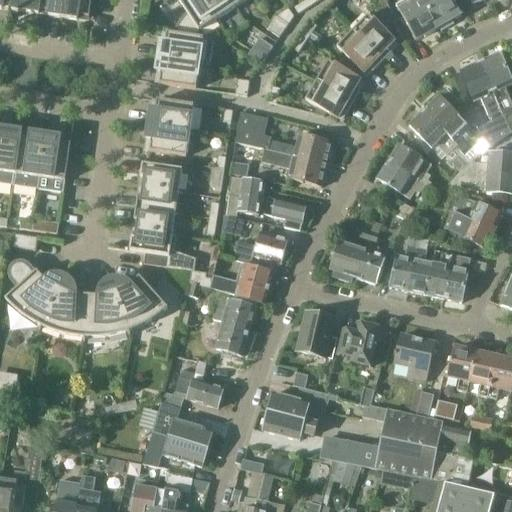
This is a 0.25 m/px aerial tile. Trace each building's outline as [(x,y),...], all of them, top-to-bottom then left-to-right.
[(14,7),(15,0),(0,0),(0,9),(3,10),(4,5),(14,7)] [(40,11),(41,0),(15,0),(14,7),(13,11),(40,15),(40,11)] [(64,19),(66,0),(41,0),(40,11),(50,12),(50,17),(64,19)] [(66,0),(64,19),(78,21),(78,16),(90,18),(92,0),(66,0)] [(199,39),(199,38),(200,32),(218,20),(205,0),(178,0),(188,15),(186,17),(184,20),(179,27),(177,30),(177,33),(176,33),(176,35),(199,39)] [(205,0),(218,20),(237,8),(231,0),(205,0)] [(231,0),(237,8),(249,0),(231,0)] [(299,15),(313,6),(308,0),(307,0),(295,8),(299,15)] [(382,16),(391,12),(385,0),(376,5),(382,16)] [(425,38),(439,30),(422,0),(411,7),(407,1),(396,7),(416,41),(424,36),(425,38)] [(422,0),(439,30),(454,22),(453,20),(461,15),(452,0),(422,0)] [(353,33),(384,62),(392,53),(389,50),(396,43),(385,33),(392,26),(377,13),(371,19),(369,17),(353,33)] [(272,23),(285,32),(290,26),(276,16),(272,23)] [(281,39),(285,32),(272,23),(267,29),(281,39)] [(302,36),(309,40),(318,27),(311,23),(302,36)] [(375,71),(384,62),(353,33),(338,49),(365,75),(372,68),(375,71)] [(159,59),(201,65),(210,66),(214,40),(199,38),(199,39),(176,35),(168,34),(166,45),(161,45),(159,59)] [(309,40),(302,36),(293,49),(300,53),(309,40)] [(261,39),(256,46),(269,55),(274,48),(261,39)] [(269,55),(256,46),(252,52),(265,61),(269,55)] [(511,81),(500,55),(481,64),(511,133),(511,103),(506,89),(511,86),(511,81)] [(201,65),(159,59),(157,73),(162,73),(160,85),(197,90),(201,65)] [(329,63),(318,83),(354,103),(361,93),(356,90),(361,82),(329,63)] [(475,103),(481,100),(490,120),(492,119),(493,123),(478,130),(488,151),(511,134),(511,133),(481,64),(462,72),(475,103)] [(237,88),(249,90),(251,82),(239,80),(237,88)] [(348,114),(354,103),(318,83),(307,102),(339,120),(344,112),(348,114)] [(249,90),(237,88),(236,96),(248,98),(249,90)] [(281,90),(273,88),(269,103),(277,105),(281,90)] [(447,92),(424,113),(455,145),(463,138),(466,141),(469,138),(463,132),(467,128),(451,110),(458,104),(447,92)] [(149,126),(191,132),(194,106),(158,101),(156,113),(151,112),(149,126)] [(234,112),(226,111),(224,123),(232,124),(234,112)] [(410,127),(433,151),(438,146),(440,148),(438,149),(447,159),(458,149),(455,146),(455,145),(424,113),(410,127)] [(241,114),(236,144),(265,151),(268,152),(271,142),(272,139),(264,137),(268,121),(241,114)] [(191,132),(149,126),(147,140),(152,141),(150,152),(187,158),(191,132)] [(0,184),(14,186),(22,133),(0,129),(0,184)] [(22,133),(14,186),(39,190),(46,137),(32,135),(32,139),(22,138),(22,133)] [(46,137),(39,190),(64,194),(71,145),(60,143),(60,139),(46,137)] [(294,158),(327,166),(329,159),(332,157),(334,151),(332,148),(333,145),(300,137),(297,149),(271,142),(268,152),(278,154),(294,158)] [(464,156),(471,164),(479,157),(483,154),(476,145),(464,156)] [(388,164),(425,187),(429,189),(431,185),(428,183),(431,178),(427,175),(432,167),(399,147),(388,164)] [(471,165),(463,173),(511,177),(511,148),(501,148),(498,150),(498,156),(490,155),(489,166),(471,165)] [(451,163),(461,174),(462,174),(463,173),(471,165),(471,164),(464,156),(458,149),(447,159),(451,163)] [(326,174),(327,166),(294,158),(278,154),(268,152),(265,151),(261,165),(290,172),(288,180),(322,189),(323,186),(326,184),(327,177),(326,174)] [(218,158),(216,170),(225,171),(226,159),(218,158)] [(231,177),(247,179),(249,167),(233,164),(231,177)] [(425,187),(388,164),(378,181),(410,201),(416,193),(420,195),(425,187)] [(145,188),(180,193),(183,171),(143,166),(141,179),(146,180),(145,188)] [(215,192),(221,193),(225,171),(216,170),(212,169),(210,185),(215,192)] [(446,188),(460,192),(461,184),(488,185),(488,195),(511,196),(511,177),(463,173),(462,174),(461,174),(446,188)] [(229,200),(227,218),(236,220),(237,213),(259,216),(264,184),(242,180),(241,181),(232,180),(230,194),(239,196),(239,201),(229,200)] [(180,193),(145,188),(144,197),(139,197),(137,209),(176,215),(180,193)] [(454,215),(495,234),(503,217),(476,205),(465,199),(464,202),(456,198),(453,199),(447,212),(453,215),(454,215)] [(301,233),(307,209),(269,200),(266,217),(286,221),(285,229),(301,233)] [(211,204),(209,220),(217,221),(219,205),(211,204)] [(413,226),(419,214),(403,205),(396,217),(413,226)] [(176,215),(137,209),(135,222),(140,222),(139,231),(173,236),(176,215)] [(454,215),(453,215),(445,232),(487,252),(495,234),(454,215)] [(0,226),(8,228),(9,220),(0,218),(0,226)] [(224,218),(222,234),(240,238),(245,222),(236,220),(227,218),(224,218)] [(207,236),(214,237),(217,221),(209,220),(207,236)] [(33,232),(34,224),(22,222),(21,230),(33,232)] [(34,224),(33,232),(44,233),(58,235),(60,224),(46,222),(46,226),(34,224)] [(366,242),(370,232),(358,229),(355,238),(366,242)] [(173,236),(139,231),(137,240),(133,239),(131,252),(146,255),(170,258),(168,269),(192,272),(194,273),(196,261),(174,253),(176,237),(173,236)] [(0,239),(14,242),(15,235),(0,232),(0,239)] [(379,235),(370,232),(366,242),(376,245),(379,235)] [(37,252),(39,239),(15,235),(14,242),(13,248),(37,252)] [(282,266),(288,243),(262,235),(258,249),(240,244),(238,254),(282,266)] [(409,293),(419,241),(410,238),(408,248),(406,259),(397,258),(390,289),(409,293)] [(427,297),(433,265),(426,264),(428,252),(427,252),(429,243),(419,241),(409,293),(427,297)] [(354,264),(359,250),(360,246),(351,243),(350,247),(340,244),(331,271),(335,273),(333,279),(351,285),(353,279),(358,280),(362,267),(354,264)] [(365,252),(359,250),(354,264),(362,267),(358,280),(376,286),(385,258),(377,256),(379,250),(367,246),(365,252)] [(146,255),(145,266),(168,269),(170,258),(146,255)] [(445,301),(453,257),(444,255),(441,267),(433,265),(427,297),(445,301)] [(453,257),(445,301),(462,305),(472,261),(453,257)] [(41,331),(65,279),(64,278),(61,278),(59,278),(56,279),(54,280),(53,281),(52,282),(50,284),(46,283),(38,272),(36,274),(30,267),(29,266),(27,265),(25,265),(24,264),(22,264),(20,264),(18,265),(16,265),(14,266),(13,268),(12,269),(11,271),(11,273),(10,274),(10,276),(11,278),(11,279),(11,280),(12,282),(13,283),(19,289),(6,301),(9,304),(20,314),(27,318),(39,326),(42,327),(40,331),(41,331)] [(265,307),(273,275),(244,267),(244,268),(242,267),(237,284),(214,278),(211,290),(231,295),(231,296),(237,298),(265,307)] [(203,288),(205,289),(207,275),(194,273),(192,272),(189,285),(192,285),(203,288)] [(113,281),(131,336),(130,332),(133,331),(146,325),(153,321),(165,312),(168,309),(140,278),(130,287),(127,289),(126,287),(125,285),(123,284),(121,282),(119,281),(117,281),(115,281),(113,281)] [(511,311),(511,278),(501,307),(511,311)] [(85,343),(88,297),(75,296),(71,295),(72,293),(72,292),(72,291),(72,290),(72,288),(72,286),(71,284),(70,283),(69,282),(68,280),(66,279),(65,279),(41,331),(41,332),(43,328),(46,329),(60,334),(67,336),(82,338),(85,339),(85,343)] [(131,336),(113,281),(111,282),(109,283),(107,285),(106,286),(105,287),(105,288),(104,289),(104,290),(104,291),(104,294),(104,295),(104,296),(100,298),(88,297),(85,343),(86,343),(86,339),(89,339),(104,338),(112,337),(126,334),(129,333),(130,336),(131,336)] [(199,300),(203,288),(192,285),(188,297),(199,300)] [(224,323),(251,330),(253,324),(256,325),(259,314),(256,313),(256,310),(219,300),(215,314),(225,317),(224,323)] [(298,353),(325,359),(330,339),(334,320),(307,314),(298,353)] [(186,318),(184,326),(191,328),(193,319),(186,318)] [(251,330),(224,323),(216,350),(244,357),(251,330)] [(372,368),(380,332),(358,327),(355,336),(344,333),(339,355),(350,358),(349,362),(372,368)] [(425,383),(434,344),(401,336),(394,366),(410,369),(407,379),(425,383)] [(330,339),(325,359),(333,361),(338,341),(330,339)] [(468,383),(475,353),(454,348),(447,378),(459,381),(457,392),(467,394),(469,384),(468,383)] [(487,399),(497,357),(475,353),(468,383),(469,384),(480,386),(478,397),(487,399)] [(511,393),(511,388),(511,361),(497,357),(487,399),(496,401),(499,390),(511,393)] [(0,374),(0,390),(17,393),(19,377),(0,374)] [(309,377),(297,375),(294,388),(306,391),(309,377)] [(218,410),(224,390),(193,381),(193,384),(180,381),(176,393),(189,397),(188,401),(218,410)] [(360,407),(365,408),(370,409),(370,407),(374,392),(364,389),(360,407)] [(274,395),(270,412),(305,421),(308,409),(321,412),(325,413),(328,401),(337,404),(338,399),(300,390),(299,396),(297,396),(297,399),(297,400),(297,401),(274,395)] [(165,394),(162,403),(181,409),(184,400),(165,394)] [(422,394),(417,418),(429,421),(434,397),(422,394)] [(14,404),(30,406),(31,398),(15,396),(14,404)] [(47,400),(31,398),(30,406),(46,408),(47,400)] [(121,405),(123,413),(138,409),(136,401),(121,405)] [(458,407),(438,402),(434,418),(454,423),(458,407)] [(153,433),(208,450),(213,432),(178,421),(181,409),(162,403),(153,433)] [(107,417),(123,413),(121,405),(105,409),(107,417)] [(363,419),(375,422),(378,409),(370,407),(370,409),(365,408),(363,419)] [(323,423),(325,413),(321,412),(308,409),(305,421),(270,412),(265,433),(301,442),(302,435),(313,438),(315,436),(319,421),(323,423)] [(378,409),(375,422),(385,424),(388,412),(378,409)] [(417,418),(388,412),(385,424),(379,450),(329,439),(324,460),(403,476),(414,478),(430,482),(437,452),(444,424),(429,421),(417,418)] [(480,433),(483,419),(473,417),(470,430),(480,433)] [(493,421),(483,419),(480,433),(490,435),(493,421)] [(437,452),(467,459),(472,431),(459,428),(444,424),(437,452)] [(208,450),(153,433),(144,466),(159,469),(162,457),(202,469),(208,450)] [(15,484),(3,482),(0,498),(0,511),(22,511),(26,487),(39,489),(45,450),(31,448),(27,475),(17,474),(15,484)] [(474,475),(477,461),(467,459),(437,452),(430,482),(438,483),(467,490),(501,498),(505,482),(497,480),(474,475)] [(110,460),(107,472),(123,475),(125,464),(125,463),(110,460)] [(477,461),(474,475),(497,480),(505,482),(511,483),(511,469),(500,467),(477,461)] [(339,464),(334,483),(350,486),(356,467),(339,464)] [(162,470),(161,477),(169,479),(169,476),(170,471),(162,470)] [(193,480),(169,476),(169,479),(168,484),(167,489),(191,494),(191,492),(193,480)] [(414,478),(403,476),(400,490),(411,493),(414,478)] [(409,501),(432,506),(438,483),(430,482),(414,478),(411,493),(409,501)] [(193,480),(191,492),(208,495),(211,484),(193,480)] [(155,511),(157,501),(160,484),(139,481),(133,511),(152,511),(153,510),(155,511)] [(93,492),(91,492),(93,484),(82,482),(79,493),(78,502),(79,502),(76,511),(98,511),(102,495),(93,493),(93,492)] [(499,511),(504,499),(501,498),(467,490),(438,483),(432,506),(429,511),(499,511)] [(56,511),(76,511),(79,502),(78,502),(66,500),(67,494),(60,493),(56,511)] [(258,511),(260,502),(246,500),(243,511),(258,511)] [(163,511),(165,503),(157,501),(155,511),(153,510),(152,511),(163,511)] [(269,511),(271,504),(260,502),(258,511),(269,511)] [(188,511),(189,507),(165,503),(163,511),(188,511)]
